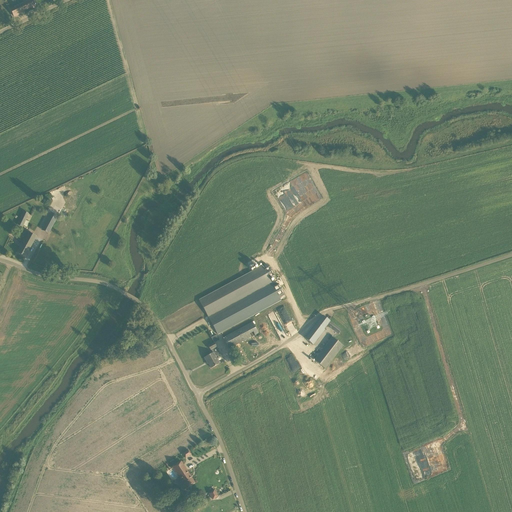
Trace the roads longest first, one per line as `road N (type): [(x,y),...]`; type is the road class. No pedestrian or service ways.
road 1 (unclassified): [(197,395),(260,362),(320,313),(511,254)]
road 2 (unclassified): [(197,395),(138,298),(101,280),(0,259)]
road 3 (unclassified): [(243,511),(197,395)]
